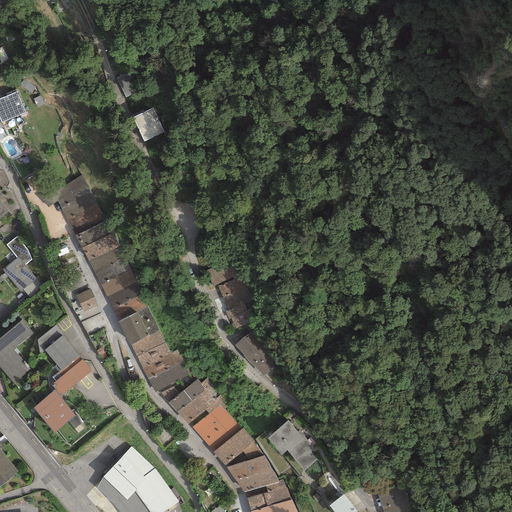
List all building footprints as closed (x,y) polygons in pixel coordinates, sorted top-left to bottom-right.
[(130,73),(116,79),(125,98),(133,94),(135,97),(140,94),(130,73)] [(17,92),(0,99),(0,120),(1,122),(25,113),(17,92)] [(152,108),(132,119),(144,142),(164,131),(152,108)] [(53,192),(43,200),(48,208),(57,201),(59,204),(89,189),(82,175),(53,192)] [(89,189),(59,204),(66,219),(96,204),(89,189)] [(104,220),(96,204),(66,219),(74,235),(104,220)] [(112,233),(104,220),(74,235),(81,248),(112,233)] [(118,246),(112,233),(81,248),(88,261),(118,246)] [(27,249),(17,236),(6,245),(17,258),(19,256),(25,264),(31,260),(27,249)] [(125,258),(118,246),(88,261),(94,273),(125,258)] [(25,264),(19,256),(17,258),(2,269),(19,292),(36,279),(25,264)] [(125,258),(94,273),(100,285),(116,277),(130,270),(125,258)] [(206,270),(210,279),(237,266),(233,258),(206,270)] [(237,266),(210,279),(213,285),(232,277),(234,280),(241,276),(237,266)] [(130,270),(116,277),(122,289),(136,283),(130,270)] [(217,287),(223,298),(246,287),(241,276),(234,280),(217,287)] [(116,277),(100,285),(107,297),(122,289),(116,277)] [(107,297),(112,309),(142,295),(136,283),(122,289),(107,297)] [(252,300),(246,287),(223,298),(229,311),(244,304),(252,300)] [(97,305),(91,290),(75,297),(81,312),(97,305)] [(112,309),(118,320),(147,306),(142,295),(112,309)] [(247,311),(244,304),(229,311),(225,313),(229,320),(230,319),(247,311)] [(159,331),(147,306),(118,320),(130,346),(159,331)] [(250,310),(247,311),(230,319),(235,329),(254,320),(250,310)] [(22,320),(0,338),(0,367),(14,384),(30,370),(13,350),(33,334),(22,320)] [(31,344),(40,355),(45,351),(61,370),(52,377),(55,381),(51,385),(55,390),(60,396),(92,371),(82,360),(62,335),(63,335),(55,325),(31,344)] [(277,364),(260,345),(264,342),(253,330),(236,345),(263,376),(277,364)] [(164,342),(159,331),(130,346),(136,357),(164,342)] [(171,354),(164,342),(136,357),(142,368),(171,354)] [(178,350),(171,354),(142,368),(148,380),(184,362),(178,350)] [(190,375),(184,362),(148,380),(154,392),(190,375)] [(197,379),(183,390),(191,401),(205,390),(197,379)] [(60,396),(55,390),(33,408),(54,432),(75,415),(60,396)] [(191,401),(183,390),(168,402),(177,413),(191,401)] [(214,400),(205,390),(191,401),(177,413),(187,424),(205,409),(215,401),(214,400)] [(220,395),(214,400),(215,401),(205,409),(209,414),(210,413),(220,405),(223,409),(228,406),(220,395)] [(241,430),(223,409),(220,405),(210,413),(231,438),(241,430)] [(229,440),(231,438),(210,413),(209,414),(192,428),(213,453),(229,440)] [(298,432),(288,421),(267,438),(281,455),(287,450),(287,451),(304,437),(299,431),(298,432)] [(231,438),(229,440),(240,452),(242,451),(254,441),(243,428),(241,430),(231,438)] [(314,449),(304,437),(287,451),(304,471),(317,460),(310,452),(314,449)] [(224,466),(240,452),(229,440),(213,453),(224,466)] [(264,456),(254,441),(242,451),(249,461),(264,456)] [(0,486),(18,472),(0,449),(0,448),(2,447),(0,444),(0,486)] [(132,448),(94,489),(118,511),(163,511),(176,503),(158,477),(132,448)] [(249,461),(243,463),(252,476),(259,488),(265,486),(279,483),(279,481),(264,456),(249,461)] [(252,476),(243,463),(227,467),(236,481),(252,476)] [(244,492),(259,488),(252,476),(236,481),(244,492)] [(284,479),(279,481),(279,483),(265,486),(268,492),(263,493),(267,507),(272,506),(291,500),(284,479)] [(380,499),(406,491),(403,483),(377,491),(380,499)] [(406,491),(380,499),(382,507),(408,498),(406,491)] [(267,507),(263,493),(246,498),(250,511),(267,507)] [(356,511),(343,494),(329,506),(333,511),(356,511)] [(408,498),(382,507),(383,511),(391,511),(411,506),(408,498)] [(297,511),(291,500),(272,506),(274,511),(297,511)]
